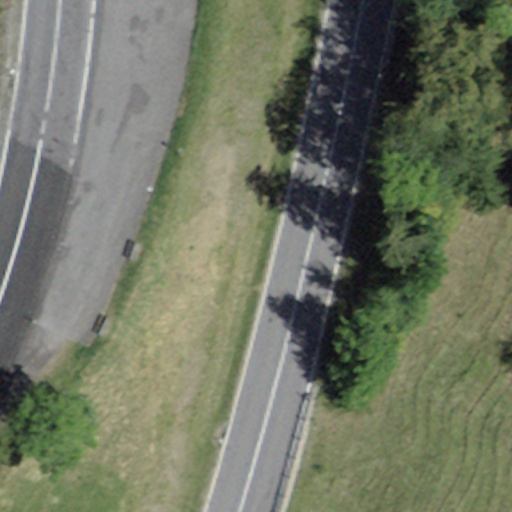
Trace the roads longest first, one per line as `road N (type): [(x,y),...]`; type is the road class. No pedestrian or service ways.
road 1 (secondary): [(364,0),(240,511)]
road 2 (secondary): [(0,292),(24,226),(60,0)]
